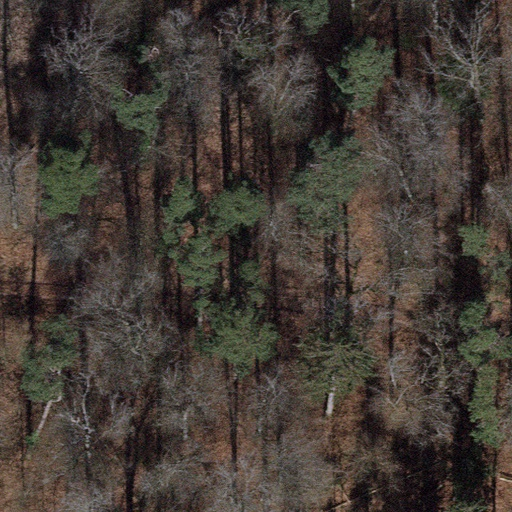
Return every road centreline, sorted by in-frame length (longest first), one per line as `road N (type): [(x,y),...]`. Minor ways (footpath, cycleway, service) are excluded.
road 1 (track): [(0,299),(199,294),(511,336)]
road 2 (track): [(95,0),(64,43),(0,174)]
